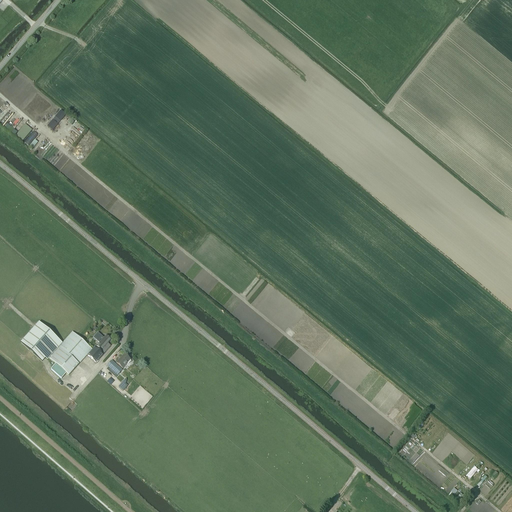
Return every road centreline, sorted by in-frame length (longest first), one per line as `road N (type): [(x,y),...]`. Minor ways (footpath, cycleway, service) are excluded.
road 1 (tertiary): [(414,511),(0,164)]
road 2 (track): [(241,298),(500,511)]
road 3 (track): [(78,164),(241,298),(256,279)]
road 4 (track): [(387,107),(263,0)]
